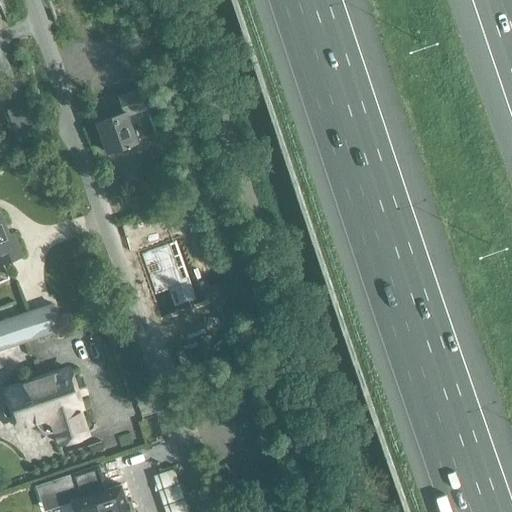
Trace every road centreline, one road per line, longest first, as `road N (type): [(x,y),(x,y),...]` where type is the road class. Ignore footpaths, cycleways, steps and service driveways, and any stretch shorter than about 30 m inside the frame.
road 1 (tertiary): [(202,511),(28,0)]
road 2 (motorway): [(302,0),(471,511)]
